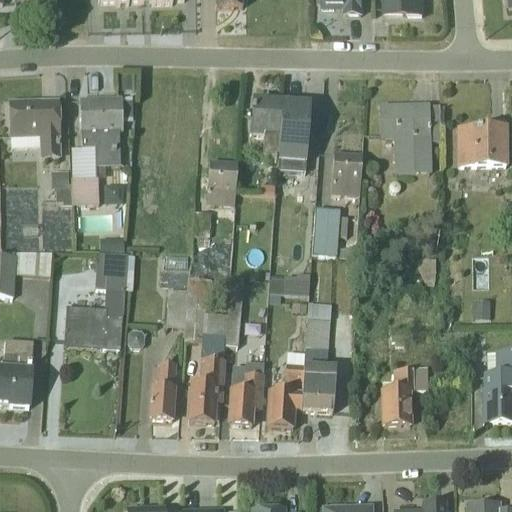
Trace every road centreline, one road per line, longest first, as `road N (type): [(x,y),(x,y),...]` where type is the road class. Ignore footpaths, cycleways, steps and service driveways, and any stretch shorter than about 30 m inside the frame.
road 1 (residential): [(466,63),(0,63)]
road 2 (residential): [(70,462),(254,469),(511,461)]
